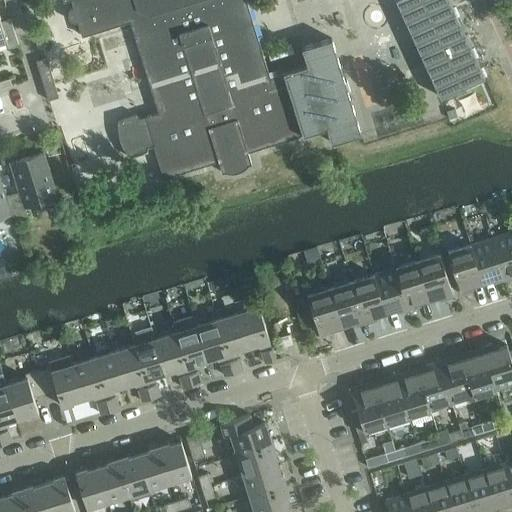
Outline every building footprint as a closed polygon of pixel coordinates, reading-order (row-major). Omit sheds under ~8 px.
[(148,147),(154,145),(164,178),(219,161),(222,172),(225,171),(228,172),(231,172),(233,172),(236,172),(240,170),(242,169),(245,168),(247,166),(248,164),(252,163),(248,151),(327,127),(331,142),(361,133),(349,92),(351,92),(347,80),(345,81),(332,38),(302,47),(307,64),(270,76),(246,0),(63,0),(64,1),(68,0),(71,0),(73,7),(71,8),(69,11),(68,14),(69,16),(70,19),(72,21),(75,22),(78,21),(82,36),(131,21),(159,112),(140,118),(140,117),(139,118),(137,115),(137,114),(118,120),(118,121),(118,127),(119,133),(120,140),(122,145),(126,151),(129,156),(129,157),(148,151),(147,150),(148,147)] [(397,0),(441,97),(441,96),(484,76),(482,72),(449,0),(397,0)] [(0,17),(0,42),(6,41),(8,48),(19,44),(10,18),(1,21),(0,17)] [(36,60),(44,84),(54,81),(47,57),(36,60)] [(0,81),(0,88),(12,84),(10,78),(0,81)] [(54,81),(44,84),(48,100),(59,97),(54,81)] [(57,196),(43,152),(11,162),(20,191),(7,195),(14,219),(28,215),(25,206),(57,196)] [(0,215),(11,212),(0,177),(0,215)] [(511,230),(492,237),(505,279),(511,277),(511,230)] [(492,237),(470,244),(482,282),(493,278),(494,283),(505,279),(492,237)] [(482,282),(470,244),(448,251),(461,293),(473,289),(472,285),(482,282)] [(440,253),(417,260),(429,298),(440,295),(441,299),(453,295),(440,253)] [(417,260),(396,267),(409,309),(420,306),(419,301),(429,298),(417,260)] [(396,267),(374,274),(385,312),(396,308),(397,313),(409,309),(396,267)] [(374,274),(352,280),(365,323),(376,319),(375,315),(385,312),(374,274)] [(352,280),(330,287),(342,325),(352,322),(354,326),(365,323),(352,280)] [(342,325),(330,287),(307,294),(321,337),(333,333),(332,329),(342,325)] [(259,305),(238,312),(248,346),(259,343),(259,345),(270,341),(259,305)] [(238,312),(217,318),(228,354),(238,351),(238,349),(248,346),(238,312)] [(217,318),(196,325),(207,359),(217,356),(218,357),(228,354),(217,318)] [(196,325),(176,331),(187,367),(197,364),(197,362),(207,359),(196,325)] [(176,331),(155,337),(166,372),(176,369),(177,370),(187,367),(176,331)] [(275,338),(278,348),(293,343),(290,333),(275,338)] [(155,337),(134,344),(146,380),(156,377),(155,375),(166,372),(155,337)] [(497,342),(483,347),(495,385),(511,380),(511,360),(507,344),(499,347),(497,342)] [(134,344),(114,350),(124,384),(135,381),(135,383),(146,380),(134,344)] [(470,356),(462,358),(473,392),(495,385),(483,347),(468,351),(470,356)] [(262,351),(265,362),(275,359),(272,348),(262,351)] [(114,350),(93,357),(104,393),(115,389),(114,388),(124,384),(114,350)] [(454,356),(439,360),(451,399),(473,392),(462,358),(455,360),(454,356)] [(93,357),(73,363),(83,397),(93,394),(94,396),(104,393),(93,357)] [(239,358),(230,361),(234,372),(243,369),(239,358)] [(426,369),(419,371),(429,406),(451,399),(439,360),(424,365),(426,369)] [(234,372),(230,361),(221,364),(224,375),(234,372)] [(73,363),(52,369),(51,370),(57,389),(62,406),(73,402),(73,400),(83,397),(73,363)] [(51,365),(38,369),(45,393),(57,389),(51,370),(52,369),(51,365)] [(25,373),(26,377),(27,377),(34,397),(45,393),(38,369),(25,373)] [(410,369),(395,374),(407,412),(429,406),(419,371),(411,373),(410,369)] [(198,371),(189,374),(192,385),(201,382),(198,371)] [(192,385),(189,374),(180,376),(183,387),(192,385)] [(382,383),(375,385),(386,419),(407,412),(395,374),(381,378),(382,383)] [(26,377),(6,383),(17,418),(27,415),(27,416),(39,413),(34,397),(27,377),(26,377)] [(6,383),(0,385),(0,424),(7,423),(6,421),(17,418),(6,383)] [(157,383),(147,386),(151,397),(160,395),(157,383)] [(386,419),(375,385),(368,387),(366,383),(351,387),(358,409),(351,411),(357,431),(387,422),(386,419)] [(151,397),(147,386),(138,389),(142,400),(151,397)] [(115,396),(106,399),(110,410),(119,407),(115,396)] [(110,410),(106,399),(97,402),(101,413),(110,410)] [(492,419),(482,422),(485,431),(495,428),(492,419)] [(231,432),(237,454),(273,443),(270,432),(268,433),(265,422),(231,432)] [(485,431),(482,422),(472,425),(475,434),(485,431)] [(8,430),(0,432),(0,436),(2,444),(11,441),(8,430)] [(186,435),(193,459),(205,456),(198,432),(186,435)] [(449,433),(439,436),(441,444),(451,441),(449,433)] [(441,444),(439,436),(429,439),(431,447),(441,444)] [(169,442),(159,445),(170,481),(191,474),(181,440),(170,444),(169,442)] [(237,454),(244,474),(278,464),(275,454),(276,453),(273,443),(237,454)] [(149,450),(139,453),(150,487),(170,481),(159,445),(149,448),(149,450)] [(405,446),(395,449),(398,458),(408,455),(405,446)] [(398,458),(395,449),(385,452),(388,461),(398,458)] [(128,455),(118,458),(129,494),(150,487),(139,453),(129,456),(128,455)] [(108,463),(98,466),(108,500),(129,494),(118,458),(108,461),(108,463)] [(511,489),(504,462),(484,468),(496,505),(504,503),(505,507),(511,504),(511,489)] [(244,474),(250,495),(286,484),(283,474),(281,474),(278,464),(244,474)] [(108,500),(98,466),(87,469),(87,467),(76,471),(87,507),(108,500)] [(484,468),(465,474),(476,511),(488,511),(487,508),(496,505),(484,468)] [(198,475),(202,487),(211,484),(208,472),(198,475)] [(54,480),(43,483),(52,511),(71,511),(76,511),(64,474),(53,478),(54,480)] [(476,511),(465,474),(445,480),(454,511),(476,511)] [(454,511),(445,480),(426,486),(433,511),(454,511)] [(33,484),(22,487),(29,511),(52,511),(43,483),(33,486),(33,484)] [(211,484),(202,487),(206,500),(215,497),(211,484)] [(250,495),(255,511),(267,511),(291,505),(287,495),(289,494),(286,484),(250,495)] [(433,511),(426,486),(406,492),(412,511),(433,511)] [(13,492),(2,495),(7,511),(29,511),(22,487),(12,491),(13,492)] [(412,511),(406,492),(386,499),(389,511),(412,511)] [(188,496),(176,500),(179,509),(191,505),(188,496)] [(170,511),(179,509),(176,500),(164,503),(166,511),(170,511)]
